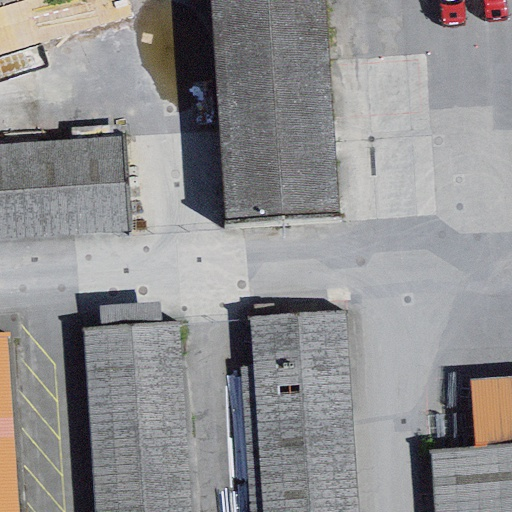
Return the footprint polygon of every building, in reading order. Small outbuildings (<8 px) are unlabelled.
[(324,0),(203,0),(217,228),(338,221),(324,0)] [(119,135),(0,145),(0,246),(128,235),(119,135)] [(358,511),(343,319),(255,326),(270,511),(358,511)] [(197,511),(183,326),(80,334),(93,511),(197,511)] [(14,511),(6,342),(0,342),(0,511),(14,511)] [(511,511),(511,382),(466,386),(467,399),(472,461),(423,465),(426,511),(511,511)]
